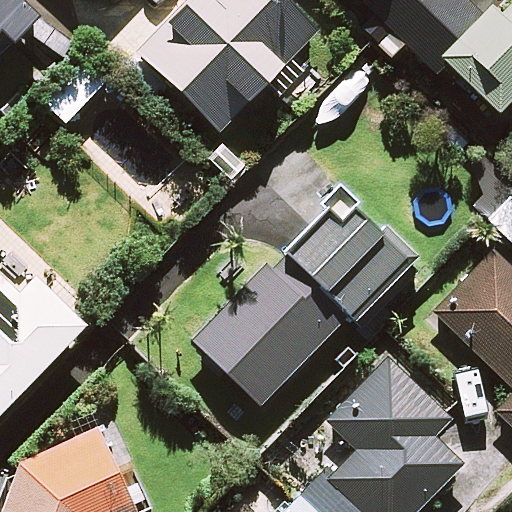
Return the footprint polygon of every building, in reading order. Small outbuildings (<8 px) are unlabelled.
[(45,22),(22,0),(0,0),(0,56),(6,63),(45,22)] [(317,28),(288,0),(185,0),(137,49),(217,126),(262,79),(291,107),(316,82),(290,56),(317,28)] [(465,0),(359,0),(429,66),(438,56),(494,110),(507,97),(511,101),(511,0),(510,0),(489,23),(465,0)] [(0,178),(15,191),(39,162),(16,143),(0,163),(0,178)] [(511,198),(511,199),(490,221),(511,243),(511,198)] [(418,270),(352,205),(334,224),(319,209),(192,338),(258,403),(345,314),(360,328),(418,270)] [(511,270),(491,251),(433,312),(511,387),(511,392),(494,411),(511,427),(511,270)] [(12,293),(0,280),(0,406),(82,324),(32,273),(12,293)] [(444,415),(386,359),(327,419),(357,448),(326,480),(320,474),(282,511),(254,511),(243,501),(233,511),(409,511),(458,463),(427,433),(444,415)] [(137,511),(138,511),(96,427),(20,464),(1,511),(137,511)]
